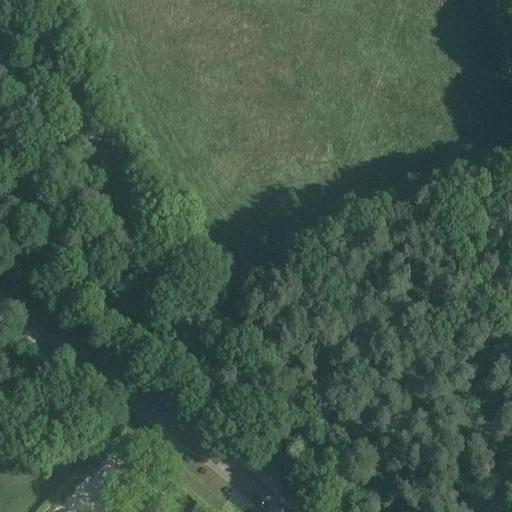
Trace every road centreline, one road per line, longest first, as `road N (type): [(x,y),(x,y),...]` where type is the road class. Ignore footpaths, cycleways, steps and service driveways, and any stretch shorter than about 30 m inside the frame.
road 1 (track): [(295,511),(218,342),(89,97)]
road 2 (tertiary): [(274,511),(0,295)]
